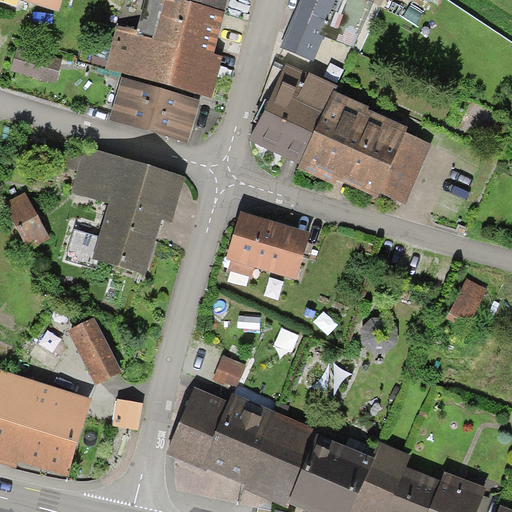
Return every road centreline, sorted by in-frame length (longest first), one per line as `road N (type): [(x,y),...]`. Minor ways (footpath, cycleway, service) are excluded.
road 1 (unclassified): [(132,511),(220,173)]
road 2 (residential): [(220,173),(511,256)]
road 3 (residential): [(0,107),(220,173)]
road 4 (unclassified): [(220,173),(269,0)]
